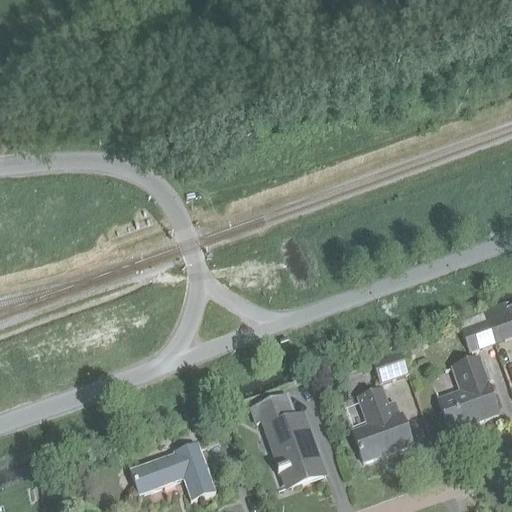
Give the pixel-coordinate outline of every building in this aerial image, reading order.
[(485,324),(493,348),(511,340),(511,314),(485,324)] [(468,357),(493,348),(485,324),(459,333),(468,357)] [(408,380),(399,354),(370,364),(379,390),(408,380)] [(484,382),(478,364),(453,373),(460,392),(463,391),(465,395),(438,405),(448,436),(497,419),(486,387),(485,387),(483,383),(484,382)] [(388,410),(382,393),(356,403),(366,431),(351,436),(362,467),(411,449),(400,419),(399,420),(395,407),(388,410)] [(292,423),(284,400),(249,413),(253,426),(267,422),(280,458),(273,461),(277,474),(274,475),(276,478),(284,475),(290,491),(324,479),(302,419),(292,423)] [(213,497),(196,449),(171,458),(172,460),(129,476),(138,500),(183,483),(191,505),(213,497)]
